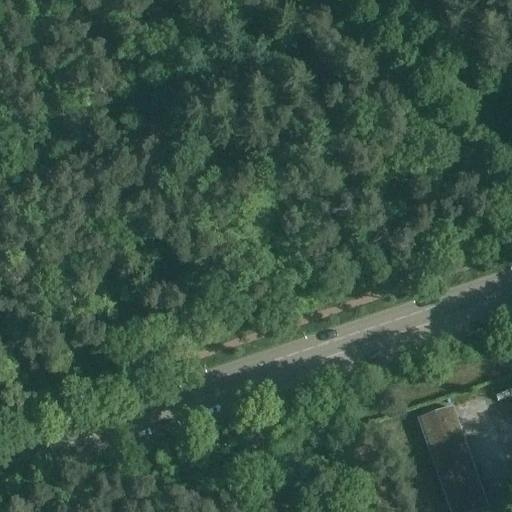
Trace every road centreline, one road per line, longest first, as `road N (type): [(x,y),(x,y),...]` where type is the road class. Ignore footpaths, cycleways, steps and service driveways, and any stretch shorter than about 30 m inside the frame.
road 1 (unclassified): [(0,476),(511,302)]
road 2 (secondary): [(0,454),(511,283)]
road 3 (track): [(369,0),(511,157)]
road 4 (track): [(209,384),(292,511)]
